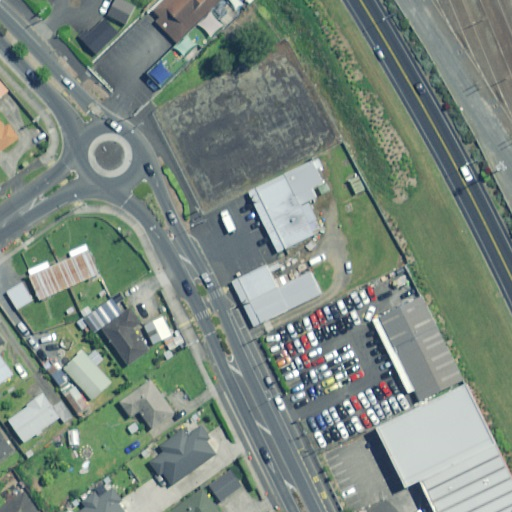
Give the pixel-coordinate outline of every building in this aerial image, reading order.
[(136,7),(122,0),(116,0),(107,17),(125,27),(136,7)] [(231,7),(224,0),(168,0),(146,21),(179,56),(231,7)] [(119,32),(105,19),(90,35),(86,31),(80,37),(98,55),(119,32)] [(0,99),(8,92),(0,82),(0,99)] [(0,152),(18,140),(0,114),(0,152)] [(340,190),(326,162),(258,197),(287,255),(325,236),(309,205),(340,190)] [(48,263),(28,271),(32,280),(27,282),(32,293),(37,291),(41,300),(99,275),(86,246),(71,252),(73,259),(50,269),(48,263)] [(242,288),(262,329),(329,295),(318,273),(289,288),(279,269),(242,288)] [(33,301),(23,284),(8,293),(18,310),(33,301)] [(427,411),(475,388),(431,296),(382,320),(427,411)] [(141,323),(131,308),(125,312),(117,301),(94,317),(129,367),(149,352),(133,329),(141,323)] [(172,336),(163,318),(145,327),(154,345),(172,336)] [(0,353),(8,348),(0,337),(0,384),(14,375),(0,354),(0,353)] [(103,360),(96,352),(89,358),(82,352),(64,368),(93,400),(112,383),(97,366),(103,360)] [(174,414),(149,379),(131,392),(133,393),(120,403),(131,418),(140,412),(153,430),(174,414)] [(89,406),(76,388),(65,395),(78,414),(89,406)] [(511,511),(511,463),(475,388),(427,411),(388,430),(419,495),(430,490),(440,511),(511,511)] [(54,408),(43,395),(9,421),(27,444),(61,417),(66,424),(74,417),(62,402),(54,408)] [(211,441),(202,427),(188,437),(184,431),(161,447),(165,453),(151,464),(160,477),(164,474),(174,488),(218,456),(208,443),(211,441)] [(0,460),(13,452),(0,433),(0,460)] [(243,489),(233,472),(211,486),(222,503),(243,489)] [(72,486),(64,474),(56,480),(64,491),(72,486)] [(81,501),(86,508),(79,511),(124,511),(120,505),(124,503),(115,489),(100,499),(96,491),(81,501)] [(219,511),(205,490),(172,511),(219,511)] [(37,511),(24,493),(0,510),(0,511),(37,511)]
